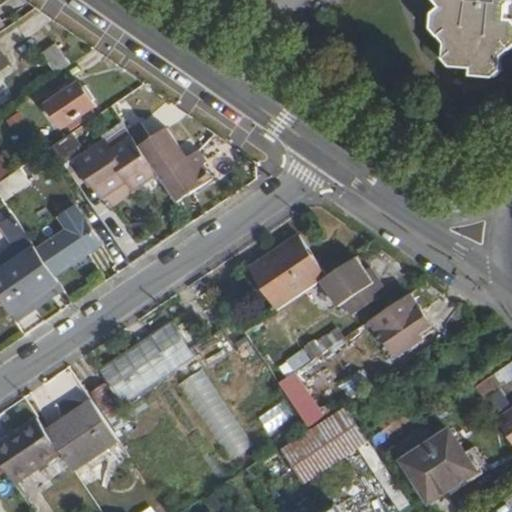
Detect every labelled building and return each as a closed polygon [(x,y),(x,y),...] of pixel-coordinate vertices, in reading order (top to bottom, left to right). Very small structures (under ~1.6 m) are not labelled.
[(511,0),(427,0),(427,2),(438,3),(435,13),(428,12),(425,27),(441,44),(437,59),(441,67),(466,70),(465,78),(492,81),(504,68),(503,55),(511,48),(511,28),(511,22),(511,21),(504,20),(508,4),(511,1),(511,0)] [(37,46),(55,73),(68,64),(51,38),(37,46)] [(80,83),(50,104),(65,127),(96,107),(93,102),(96,100),(88,88),(85,90),(80,83)] [(157,175),(177,203),(212,179),(203,166),(206,164),(197,152),(186,159),(166,129),(150,139),(141,124),(129,133),(132,138),(157,175)] [(106,141),(87,154),(73,134),(53,147),(69,170),(80,162),(83,166),(86,169),(106,197),(131,180),(137,189),(157,175),(132,138),(129,133),(125,128),(106,141)] [(80,162),(69,170),(72,174),(83,166),(80,162)] [(0,182),(0,192),(4,199),(25,185),(16,171),(4,180),(0,182)] [(0,293),(8,305),(13,313),(61,281),(56,274),(39,248),(36,245),(22,224),(5,200),(0,203),(0,222),(13,241),(20,251),(2,263),(0,259),(0,293)] [(71,227),(39,248),(56,274),(103,241),(77,203),(63,213),(71,227)] [(248,271),(277,313),(320,284),(326,279),(297,237),(248,271)] [(13,241),(0,250),(0,259),(2,263),(20,251),(13,241)] [(320,284),(347,323),(388,294),(378,280),(373,284),(364,271),(356,259),(326,279),(320,284)] [(364,271),(373,284),(378,280),(369,268),(364,271)] [(178,319),(262,447),(298,423),(214,295),(178,319)] [(372,321),(396,357),(416,343),(413,337),(430,326),(410,296),(372,321)] [(171,321),(194,356),(196,354),(172,320),(171,321)] [(171,321),(101,369),(125,403),(194,356),(171,321)] [(287,356),(291,370),(320,360),(315,346),(287,356)] [(441,362),(474,384),(484,372),(450,349),(441,362)] [(395,375),(408,392),(419,384),(406,366),(395,375)] [(180,382),(235,465),(257,450),(202,367),(180,382)] [(293,388),(316,424),(334,411),(326,399),(334,393),(320,371),(293,388)] [(92,392),(117,431),(132,420),(107,382),(92,392)] [(50,435),(63,455),(75,474),(121,444),(96,404),(50,435)] [(345,408),(282,450),(305,484),(368,442),(345,408)] [(511,410),(497,420),(511,441),(511,410)] [(40,419),(0,445),(0,460),(16,485),(63,455),(50,435),(40,419)] [(403,462),(431,503),(478,471),(475,467),(485,460),(475,446),(465,453),(450,430),(403,462)] [(498,458),(511,452),(503,434),(489,440),(498,458)] [(251,474),(265,496),(291,479),(274,453),(263,460),(251,474)]
